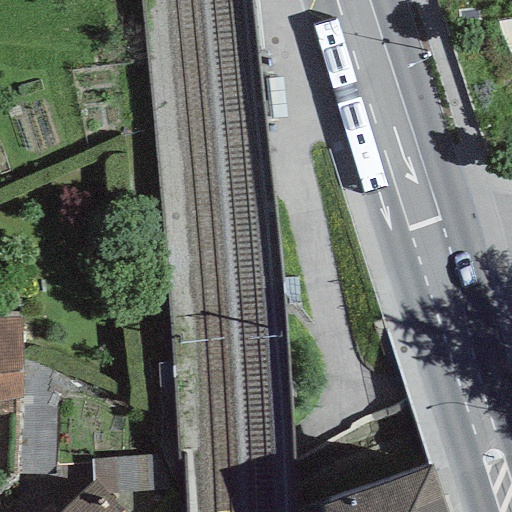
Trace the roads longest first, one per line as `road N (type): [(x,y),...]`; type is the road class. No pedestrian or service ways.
road 1 (primary): [(437,282),(351,0)]
road 2 (primary): [(509,511),(437,282)]
